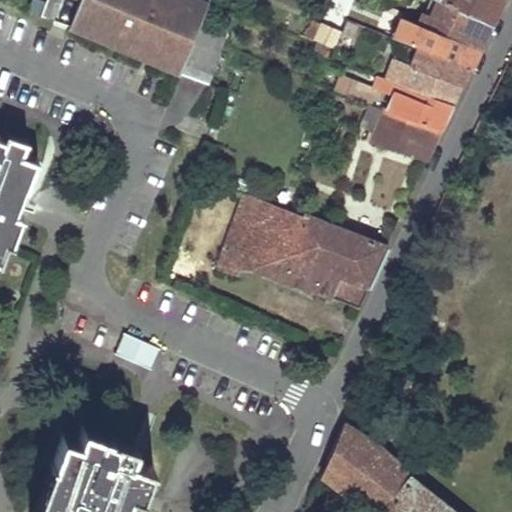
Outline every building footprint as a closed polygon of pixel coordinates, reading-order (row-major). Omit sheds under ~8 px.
[(46,0),(40,16),(53,21),(60,0),(46,0)] [(79,0),(70,27),(85,33),(89,24),(102,29),(98,39),(135,53),(139,44),(166,55),(162,65),(180,72),(196,31),(203,12),(180,3),(180,0),(79,0)] [(207,3),(198,0),(180,0),(180,3),(203,12),(207,3)] [(435,0),(426,0),(418,22),(426,25),(435,0)] [(440,0),(435,0),(426,25),(480,47),(485,37),(491,24),(440,0)] [(440,0),(491,24),(498,11),(502,0),(440,0)] [(216,14),(211,28),(215,30),(227,34),(233,20),(216,14)] [(394,37),(419,46),(471,66),(475,57),(480,47),(426,25),(418,22),(403,16),(394,37)] [(311,21),(304,35),(306,36),(316,40),(327,45),(333,47),(340,32),(311,21)] [(89,24),(85,33),(98,39),(102,29),(89,24)] [(180,72),(193,77),(207,83),(223,44),(224,41),(227,34),(215,30),(213,37),(196,31),(180,72)] [(327,45),(316,40),(312,50),(323,55),(327,45)] [(139,44),(135,53),(162,65),(166,55),(139,44)] [(394,58),(385,79),(453,104),(462,84),(471,66),(419,46),(411,65),(394,58)] [(372,96),(375,88),(339,75),(333,89),(370,103),(372,96)] [(453,104),(385,79),(379,77),(375,88),(393,94),(386,109),(441,128),(447,115),(453,104)] [(8,125),(68,138),(74,110),(14,98),(8,125)] [(382,107),(370,103),(367,110),(379,115),(382,107)] [(434,144),(441,128),(386,109),(382,107),(379,115),(369,140),(426,162),(434,144)] [(20,155),(23,148),(26,141),(7,134),(5,139),(0,137),(0,255),(36,160),(20,155)] [(312,286),(339,226),(305,213),(304,215),(244,192),(229,234),(217,267),(237,275),(239,271),(255,272),(256,269),(281,277),(281,279),(311,290),(312,286)] [(312,286),(323,292),(334,298),(356,306),(359,306),(369,284),(379,263),(387,245),(339,226),(312,286)] [(125,335),(117,355),(150,369),(158,348),(125,335)] [(459,511),(410,473),(384,448),(343,422),(320,474),(373,511),(459,511)] [(120,511),(129,491),(135,493),(146,464),(129,457),(134,444),(110,435),(82,425),(77,438),(62,433),(50,462),(56,464),(36,511),(120,511)] [(194,427),(191,464),(232,467),(235,430),(194,427)]
